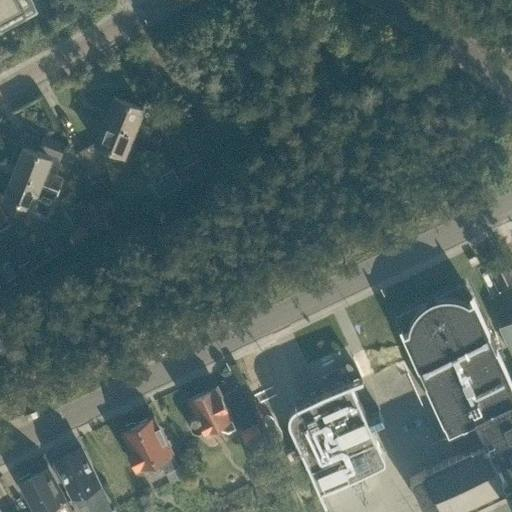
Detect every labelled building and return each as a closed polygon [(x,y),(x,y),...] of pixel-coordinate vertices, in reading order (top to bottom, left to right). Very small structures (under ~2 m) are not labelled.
[(0,0),(0,13),(24,0),(0,0)] [(148,138),(148,137),(152,129),(137,123),(143,108),(114,97),(105,120),(148,138)] [(161,142),(148,137),(148,138),(105,120),(95,144),(124,155),(130,142),(157,153),(161,142)] [(23,148),(13,172),(57,189),(61,180),(55,177),(60,163),(58,162),(65,144),(44,136),(38,154),(23,148)] [(87,175),(98,169),(86,148),(76,154),(87,175)] [(206,170),(200,159),(178,171),(185,183),(206,170)] [(165,179),(155,184),(161,196),(182,185),(174,170),(163,176),(165,179)] [(13,172),(3,196),(31,207),(37,192),(53,198),(57,189),(13,172)] [(103,177),(94,182),(98,189),(107,184),(103,177)] [(113,222),(99,198),(86,206),(100,230),(113,222)] [(97,231),(88,216),(81,220),(85,226),(90,235),(97,231)] [(0,232),(19,266),(29,260),(10,225),(0,230),(0,232)] [(85,226),(70,235),(75,244),(90,235),(85,226)] [(17,274),(9,260),(0,265),(0,270),(7,281),(17,274)] [(511,281),(505,267),(496,272),(502,285),(511,281)] [(511,382),(466,284),(395,317),(447,430),(455,427),(465,448),(484,439),(485,442),(425,470),(424,468),(423,469),(424,471),(409,477),(410,479),(412,478),(427,511),(446,511),(505,485),(511,500),(511,382)] [(511,318),(499,324),(511,350),(511,318)] [(287,420),(287,422),(320,491),(384,461),(385,460),(385,459),(386,458),(386,457),(385,456),(371,426),(384,420),(378,408),(366,414),(350,381),(292,408),(290,409),(289,411),(288,412),(287,414),(286,416),(286,418),(287,420)] [(216,386),(189,399),(199,418),(192,421),(190,427),(193,432),(199,434),(205,431),(205,432),(220,425),(222,429),(229,431),(251,420),(236,390),(222,397),(216,386)] [(150,417),(122,431),(131,449),(127,451),(136,471),(160,460),(171,483),(191,473),(185,462),(177,466),(171,454),(173,453),(160,426),(155,428),(150,417)] [(264,438),(257,423),(242,431),(249,445),(264,438)] [(113,511),(81,447),(63,456),(64,460),(57,464),(79,508),(80,508),(80,506),(87,503),(91,511),(108,511),(111,511),(112,511),(113,511)] [(46,467),(20,481),(37,511),(72,511),(59,487),(57,488),(46,467)]
